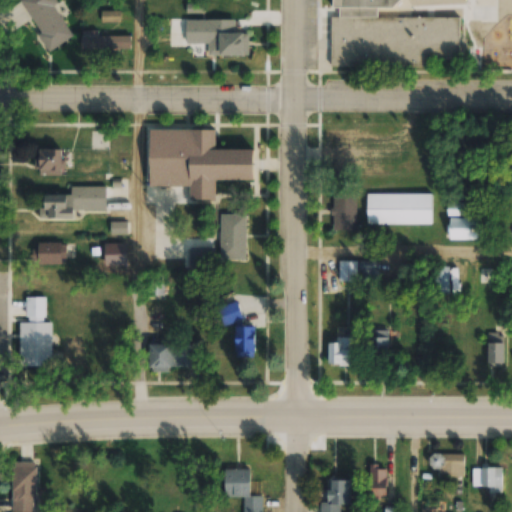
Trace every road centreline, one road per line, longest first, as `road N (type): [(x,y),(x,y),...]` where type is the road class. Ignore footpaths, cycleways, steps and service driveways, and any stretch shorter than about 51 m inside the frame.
road 1 (primary): [(0,430),(511,419)]
road 2 (residential): [(511,106),(0,105)]
road 3 (residential): [(302,423),(299,0)]
